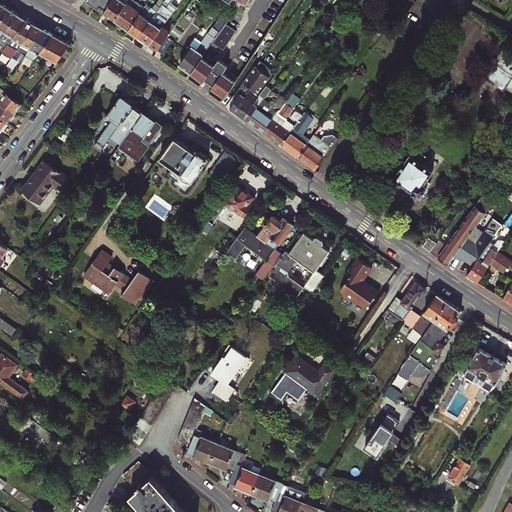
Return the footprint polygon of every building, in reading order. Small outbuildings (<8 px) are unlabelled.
[(87,0),(104,12),(112,0),(87,0)] [(115,19),(128,0),(112,0),(104,12),(115,19)] [(128,0),(115,19),(129,30),(143,9),(138,5),(141,0),(128,0)] [(139,37),(164,1),(162,0),(159,0),(154,9),(147,4),(143,9),(129,30),(139,37)] [(158,50),(166,38),(172,29),(165,24),(177,6),(172,2),(173,0),(165,0),(164,1),(139,37),(158,50)] [(0,19),(9,7),(1,1),(0,2),(0,19)] [(9,7),(0,19),(0,38),(18,12),(9,7)] [(0,43),(5,47),(8,44),(26,18),(18,12),(0,38),(0,43)] [(180,64),(191,72),(204,53),(212,42),(216,37),(225,23),(229,19),(221,14),(202,41),(196,36),(190,44),(192,46),(180,64)] [(26,18),(8,44),(17,49),(35,24),(26,18)] [(216,37),(212,42),(222,49),(235,30),(225,23),(216,37)] [(44,28),(35,24),(17,49),(14,55),(19,58),(23,52),(26,54),(44,28)] [(52,33),(44,28),(26,54),(22,61),(30,66),(39,52),(52,33)] [(39,52),(57,61),(69,43),(52,33),(39,52)] [(272,37),(267,34),(261,44),(251,59),(254,61),(258,56),(262,58),(268,49),(265,47),(272,37)] [(166,38),(158,50),(164,54),(172,42),(166,38)] [(511,54),(502,48),(484,77),(494,84),(497,80),(511,90),(511,54)] [(217,61),(204,53),(191,72),(227,96),(239,77),(227,69),(230,65),(219,58),(217,61)] [(273,69),(262,61),(260,59),(253,69),(247,66),(243,72),(248,75),(244,81),(259,93),(273,74),(271,72),(273,69)] [(10,94),(15,88),(18,84),(10,79),(4,90),(10,94)] [(227,105),(230,107),(239,114),(254,93),(258,95),(259,96),(261,94),(259,93),(244,81),(237,90),(227,105)] [(320,93),(327,98),(335,86),(329,82),(320,93)] [(248,121),(261,103),(262,100),(264,99),(265,99),(266,98),(273,89),(267,85),(261,94),(259,96),(258,95),(254,93),(239,114),(248,121)] [(22,103),(10,94),(4,90),(0,86),(0,100),(15,112),(22,103)] [(15,88),(10,94),(22,103),(26,95),(15,88)] [(111,137),(134,104),(122,95),(107,116),(113,120),(95,145),(101,150),(111,137)] [(276,104),(282,108),(286,103),(288,99),(282,95),(276,104)] [(288,99),(286,103),(293,108),(296,103),(290,98),(288,99)] [(261,103),(248,121),(264,132),(278,111),(272,107),(273,105),(265,99),(264,99),(262,100),(261,103)] [(0,100),(0,115),(8,121),(15,112),(0,100)] [(281,144),(294,125),(286,120),(286,117),(293,108),(286,103),(282,108),(278,111),(264,132),(281,144)] [(111,137),(121,144),(144,111),(134,104),(111,137)] [(144,111),(121,144),(109,160),(115,164),(125,150),(132,155),(146,136),(153,142),(164,126),(144,111)] [(281,144),(298,156),(309,140),(301,135),(313,117),(305,111),(294,125),(281,144)] [(66,141),(74,129),(67,125),(59,137),(66,141)] [(298,156),(316,170),(333,146),(339,137),(334,134),(325,136),(322,138),(315,133),(309,140),(298,156)] [(169,174),(177,179),(179,177),(190,184),(208,158),(197,151),(196,152),(183,143),(184,141),(177,137),(177,138),(175,137),(160,157),(174,167),(169,174)] [(395,177),(421,195),(432,181),(428,178),(434,170),(423,162),(428,155),(417,146),(395,177)] [(214,168),(225,175),(235,159),(224,152),(214,168)] [(46,160),(24,190),(40,202),(54,183),(60,187),(68,176),(46,160)] [(186,189),(190,184),(179,177),(177,179),(175,182),(186,189)] [(232,181),(220,197),(229,204),(228,207),(231,209),(235,208),(243,214),(251,203),(249,202),(253,196),(232,181)] [(486,192),(476,205),(486,211),(495,198),(486,192)] [(148,206),(165,219),(175,207),(157,194),(148,206)] [(455,254),(467,237),(486,211),(476,205),(447,244),(439,239),(436,242),(431,251),(449,262),(455,254)] [(246,226),(227,252),(235,258),(246,244),(267,260),(256,275),(264,281),(269,275),(276,265),(283,255),(275,249),(293,225),(276,212),(272,219),(268,217),(265,219),(264,222),(267,225),(259,236),(246,226)] [(494,216),(487,227),(496,234),(504,223),(494,216)] [(197,230),(205,235),(207,233),(213,224),(205,218),(197,230)] [(463,257),(474,265),(488,244),(490,241),(494,235),(485,230),(475,243),(467,237),(455,254),(461,259),(463,257)] [(289,255),(285,252),(283,255),(276,265),(269,275),(281,284),(283,287),(289,292),(298,296),(303,288),(312,294),(324,276),(316,271),(330,251),(322,246),(323,245),(322,241),(318,237),(315,238),(314,240),(304,233),(301,237),(299,235),(295,241),(297,243),(289,255)] [(428,237),(422,245),(431,251),(436,242),(428,237)] [(490,263),(498,251),(502,245),(505,241),(502,239),(498,239),(492,247),(488,244),(474,265),(467,274),(478,282),(490,263)] [(0,240),(0,271),(7,263),(6,259),(4,257),(10,248),(0,240)] [(107,264),(111,258),(101,250),(83,275),(109,293),(116,283),(125,289),(121,295),(135,305),(152,280),(139,271),(131,282),(121,275),(123,273),(114,266),(113,269),(107,264)] [(511,259),(498,251),(490,263),(504,272),(511,260),(511,259)] [(380,291),(371,285),(368,286),(364,283),(363,279),(372,267),(358,257),(347,274),(350,276),(340,290),(343,292),(345,300),(353,299),(365,308),(372,298),(376,297),(380,291)] [(411,310),(425,290),(416,283),(404,300),(397,295),(388,308),(404,320),(405,318),(411,310)] [(511,283),(503,298),(511,302),(511,283)] [(425,332),(446,301),(437,294),(421,317),(411,310),(405,318),(416,325),(425,332)] [(446,301),(425,332),(419,342),(411,353),(422,360),(432,361),(440,356),(446,347),(444,345),(448,339),(443,336),(448,328),(451,330),(457,321),(454,320),(460,311),(446,301)] [(0,316),(0,325),(13,335),(17,329),(0,316)] [(409,335),(419,342),(425,332),(416,325),(409,335)] [(506,366),(505,362),(482,349),(478,350),(470,365),(471,368),(495,381),(498,380),(506,366)] [(0,379),(11,388),(15,382),(9,378),(19,364),(3,353),(2,354),(0,353),(0,379)] [(334,369),(325,362),(319,371),(297,354),(284,371),(316,395),(334,369)] [(161,383),(174,391),(178,385),(165,377),(161,383)] [(157,390),(170,398),(174,391),(161,383),(158,388),(157,390)] [(154,395),(166,403),(170,398),(157,390),(154,395)] [(138,401),(128,394),(122,403),(131,410),(138,401)] [(150,401),(163,409),(166,403),(154,395),(152,398),(150,401)] [(204,413),(207,405),(195,397),(191,407),(204,413)] [(147,406),(159,415),(163,409),(150,401),(147,406)] [(143,412),(155,420),(159,415),(147,406),(143,412)] [(202,419),(204,413),(191,407),(189,413),(202,419)] [(380,453),(400,419),(387,411),(366,445),(380,453)] [(140,418),(152,426),(155,420),(143,412),(140,418)] [(199,425),(202,419),(189,413),(186,420),(199,425)] [(136,423),(149,432),(152,426),(140,418),(139,419),(136,423)] [(184,426),(197,431),(198,429),(199,425),(186,420),(184,426)] [(132,430),(145,438),(149,432),(136,423),(132,430)] [(194,438),(197,431),(184,426),(181,433),(194,438)] [(191,445),(189,452),(194,454),(194,455),(211,462),(218,442),(202,436),(204,431),(198,429),(197,431),(194,438),(191,445)] [(132,430),(128,436),(141,444),(145,438),(132,430)] [(178,440),(191,445),(194,438),(181,433),(178,440)] [(218,442),(211,462),(229,470),(230,468),(234,470),(237,463),(242,451),(218,442)] [(462,456),(472,463),(475,458),(465,452),(462,456)] [(459,484),(472,463),(462,456),(449,477),(449,478),(458,483),(459,484)] [(186,511),(140,460),(124,474),(137,489),(131,494),(146,511),(186,511)] [(234,470),(229,482),(235,485),(235,486),(252,493),(260,473),(237,463),(234,470)] [(260,473),(252,493),(270,500),(271,499),(276,501),(283,483),(260,473)] [(298,511),(303,501),(307,492),(283,483),(276,501),(273,510),(277,511),(298,511)] [(325,511),(326,510),(303,501),(298,511),(325,511)] [(511,511),(511,502),(509,501),(503,511),(511,511)]
